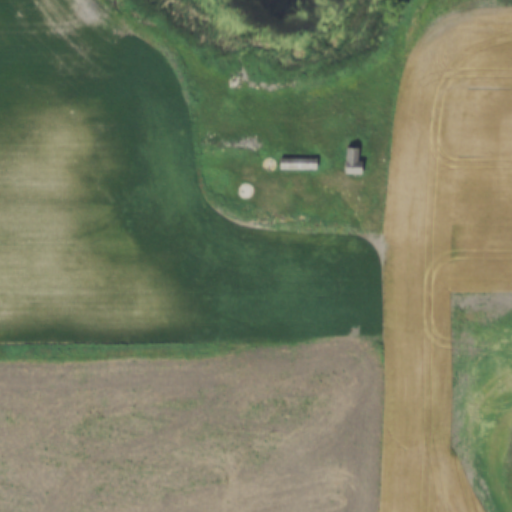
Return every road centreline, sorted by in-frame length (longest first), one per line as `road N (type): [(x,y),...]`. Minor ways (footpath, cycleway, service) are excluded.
road 1 (track): [(403,125),(380,240),(231,219),(194,180),(164,53),(105,0),(426,1),(403,125)]
road 2 (track): [(380,240),(390,312),(381,342),(348,356),(0,350)]
road 3 (track): [(338,511),(348,356)]
